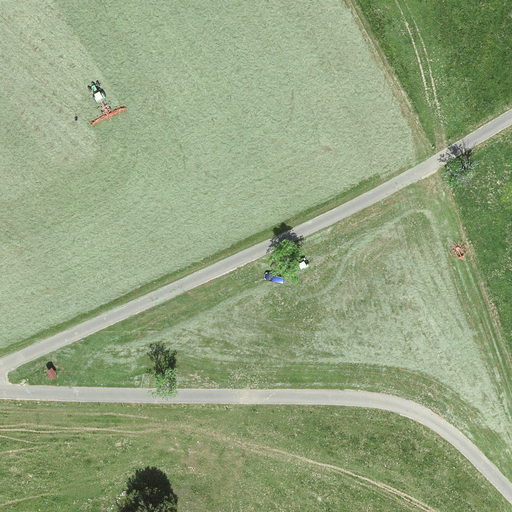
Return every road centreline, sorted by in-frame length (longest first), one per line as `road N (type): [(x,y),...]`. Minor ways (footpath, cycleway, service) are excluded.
road 1 (track): [(0,368),(342,214),(511,115)]
road 2 (track): [(0,388),(395,404),(451,433),(511,494)]
